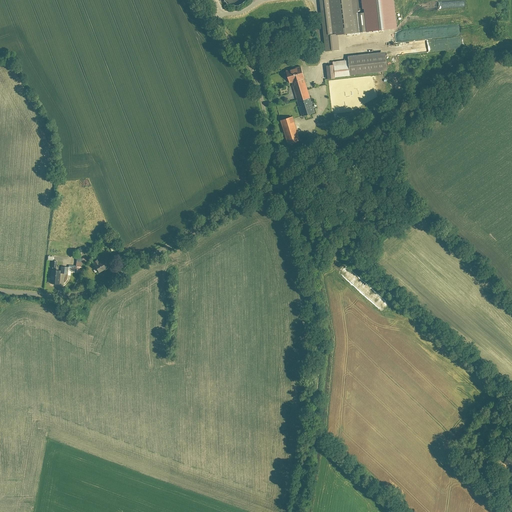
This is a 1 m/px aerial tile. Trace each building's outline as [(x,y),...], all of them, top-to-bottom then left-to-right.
[(326,0),(329,34),(365,32),(364,13),(356,14),(355,0),(326,0)] [(395,0),(363,0),(367,31),(398,28),(395,0)] [(458,48),(458,37),(432,39),(432,43),(436,42),(436,43),(437,43),(437,40),(439,40),(439,42),(447,42),(448,49),(458,48)] [(334,60),(335,77),(386,72),(384,54),(334,60)] [(287,72),(301,117),(314,113),(300,68),(287,72)] [(356,91),(358,95),(361,97),(368,97),(371,93),(372,88),(371,84),(367,81),(361,81),(358,83),(356,86),(356,91)] [(330,85),(330,100),(346,100),(346,85),(330,85)] [(292,117),(280,121),(287,144),(299,140),(292,117)] [(94,264),(98,273),(112,267),(108,258),(94,264)] [(68,266),(68,273),(85,274),(86,259),(76,259),(75,266),(68,266)] [(51,263),(50,284),(58,285),(58,275),(65,275),(65,267),(62,267),(63,262),(56,261),(56,263),(51,263)]
